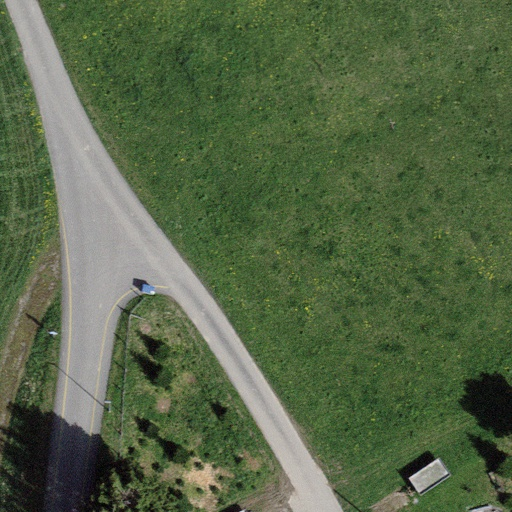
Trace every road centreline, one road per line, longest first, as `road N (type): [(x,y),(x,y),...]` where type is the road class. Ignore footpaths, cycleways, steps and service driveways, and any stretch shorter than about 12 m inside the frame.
road 1 (residential): [(64,511),(98,228),(17,0)]
road 2 (track): [(0,411),(39,285),(98,228)]
